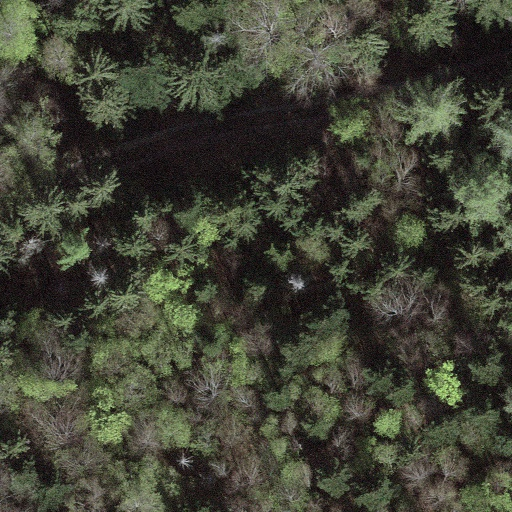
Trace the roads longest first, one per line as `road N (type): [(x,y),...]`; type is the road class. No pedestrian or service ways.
road 1 (track): [(511,56),(445,84),(160,138),(0,208)]
road 2 (track): [(0,261),(295,116)]
